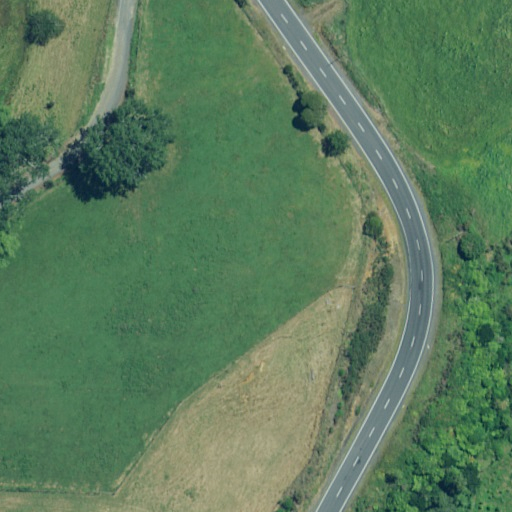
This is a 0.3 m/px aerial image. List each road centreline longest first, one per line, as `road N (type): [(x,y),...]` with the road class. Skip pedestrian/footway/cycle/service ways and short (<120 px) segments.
road 1 (unclassified): [(265,0),(404,209),(415,296),(396,388),(332,511)]
road 2 (unclassified): [(0,197),(72,155),(98,118),(128,0)]
